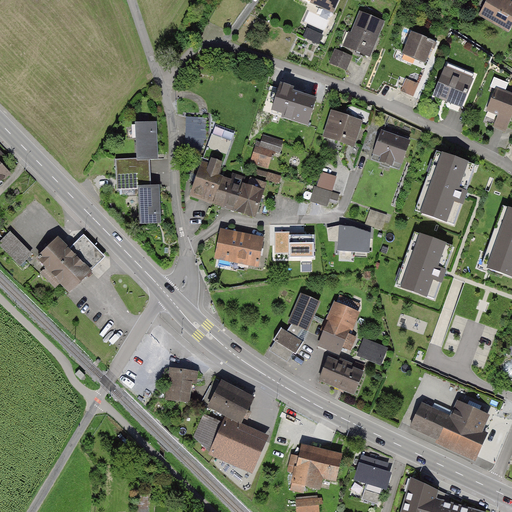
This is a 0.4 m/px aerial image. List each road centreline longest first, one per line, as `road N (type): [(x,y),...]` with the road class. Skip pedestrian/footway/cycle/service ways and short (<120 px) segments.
road 1 (residential): [(165,87),(190,51),(221,44),(411,114),(511,170)]
road 2 (primary): [(173,299),(230,351),(311,402),(492,489)]
road 3 (track): [(0,297),(63,360),(73,381),(210,511)]
road 4 (unclassified): [(168,293),(31,511)]
road 5 (primary): [(0,122),(168,293)]
road 6 (residential): [(185,249),(230,221),(335,217),(355,174)]
road 7 (residential): [(185,249),(165,87)]
